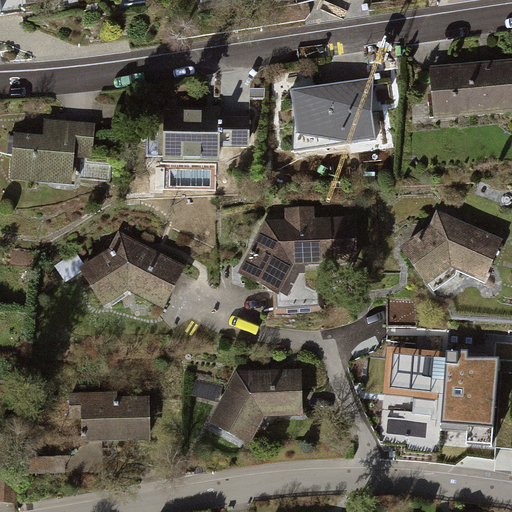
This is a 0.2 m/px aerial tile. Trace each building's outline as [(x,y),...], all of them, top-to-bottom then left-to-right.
[(511,59),(431,67),(435,119),(511,111),(511,59)] [(326,86),(293,90),(297,133),(291,153),(374,140),(370,111),(371,80),(326,86)] [(219,108),(161,106),(160,160),(219,161),(219,149),(246,149),(247,115),(219,114),(219,108)] [(44,134),(16,132),(12,177),(71,182),(74,155),(92,157),(95,124),(45,119),(45,129),(44,134)] [(267,221),(238,274),(276,294),(291,265),(358,262),(356,217),(315,219),(314,207),(284,208),(285,220),(267,221)] [(502,241),(435,210),(430,225),(400,248),(427,283),(450,266),(483,281),(502,241)] [(106,251),(77,270),(101,303),(128,291),(165,306),(187,265),(146,247),(116,233),(106,251)] [(384,342),(382,399),(436,404),(433,443),(497,451),(504,355),(384,342)] [(236,372),(209,424),(250,448),(264,420),(304,419),(303,373),(262,373),(236,372)] [(150,397),(70,399),(71,423),(85,423),(86,443),(151,441),(150,397)]
